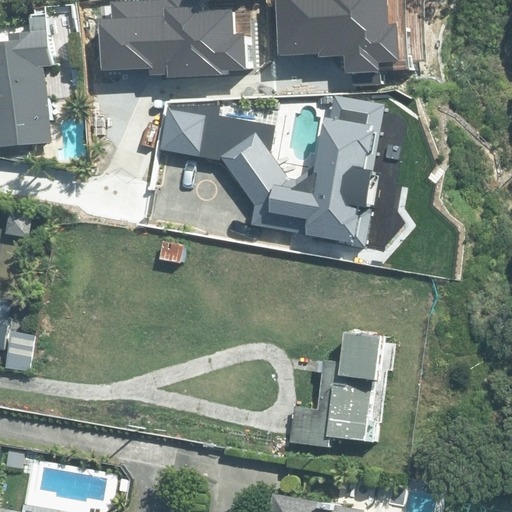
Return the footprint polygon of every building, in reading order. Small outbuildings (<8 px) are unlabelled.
[(108,10),(110,72),(141,70),(141,78),(254,73),(253,36),(242,37),(241,9),(205,11),(204,0),(118,0),(119,9),(108,10)] [(288,0),(291,48),(328,46),(328,50),(354,49),(355,72),(388,70),(387,58),(406,57),(404,27),(393,27),(391,0),(288,0)] [(0,132),(1,146),(62,140),(55,65),(65,64),(62,29),(29,32),(30,39),(0,41),(0,132)] [(299,174),(280,146),(284,122),(180,104),(173,143),(235,154),(265,198),(261,220),(368,239),(375,197),(384,199),(390,164),(381,163),(389,121),(344,113),(336,158),(335,156),(307,175),(299,174)] [(38,212),(21,209),(16,230),(33,233),(38,212)] [(0,344),(13,347),(18,320),(19,321),(23,298),(0,293),(0,226),(1,223),(0,222),(0,344)] [(385,439),(408,327),(333,311),(309,423),(385,439)] [(43,333),(20,328),(13,364),(37,368),(43,333)] [(381,511),(383,504),(296,487),(290,511),(381,511)]
